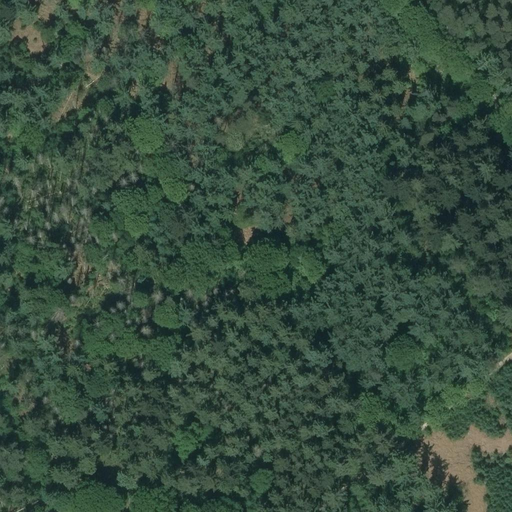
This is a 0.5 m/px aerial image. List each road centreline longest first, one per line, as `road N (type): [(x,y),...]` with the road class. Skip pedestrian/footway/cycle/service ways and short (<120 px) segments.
road 1 (track): [(306,511),(511,354)]
road 2 (tertiary): [(511,124),(408,0)]
